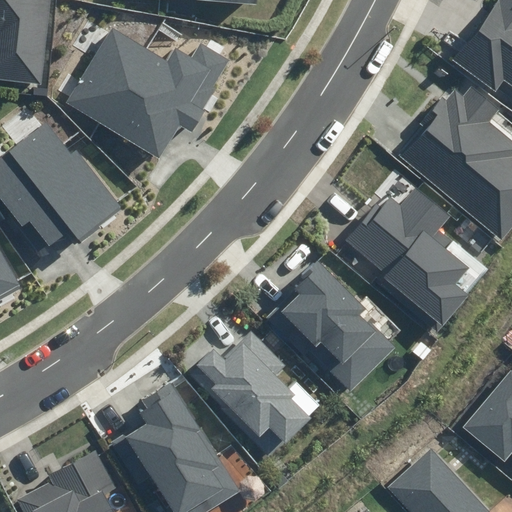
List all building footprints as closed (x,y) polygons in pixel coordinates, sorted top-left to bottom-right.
[(0,0),(0,80),(42,85),(51,0),(0,0)] [(511,0),(496,0),(453,61),(496,92),(504,81),(511,86),(511,0)] [(111,27),(66,103),(159,158),(179,124),(192,132),(217,90),(213,88),(230,60),(200,43),(192,57),(176,48),(168,61),(111,27)] [(423,127),(399,156),(501,241),(511,227),(511,139),(490,121),(500,109),(472,86),(464,97),(455,90),(446,100),(441,96),(418,123),(423,127)] [(46,122),(0,157),(0,200),(21,227),(29,221),(49,246),(70,230),(78,240),(121,207),(77,150),(72,154),(46,122)] [(377,203),(346,240),(387,274),(383,278),(441,327),(468,295),(456,284),(468,269),(444,249),(453,239),(440,228),(450,217),(414,187),(398,205),(389,198),(381,207),(377,203)] [(0,299),(23,286),(0,244),(0,299)] [(306,280),(267,318),(305,355),(310,351),(350,391),(394,347),(361,314),(365,309),(318,261),(303,276),(306,280)] [(214,350),(190,373),(269,456),(310,417),(291,397),(294,395),(274,374),(285,365),(252,330),(221,358),(214,350)] [(511,371),(509,369),(462,426),(505,461),(511,452),(511,371)] [(147,478),(169,511),(206,511),(241,490),(170,380),(141,399),(146,407),(138,412),(144,422),(112,442),(139,483),(147,478)] [(16,500),(22,511),(112,511),(102,491),(116,484),(98,449),(48,474),(52,481),(16,500)] [(488,511),(433,449),(390,486),(412,511),(488,511)]
